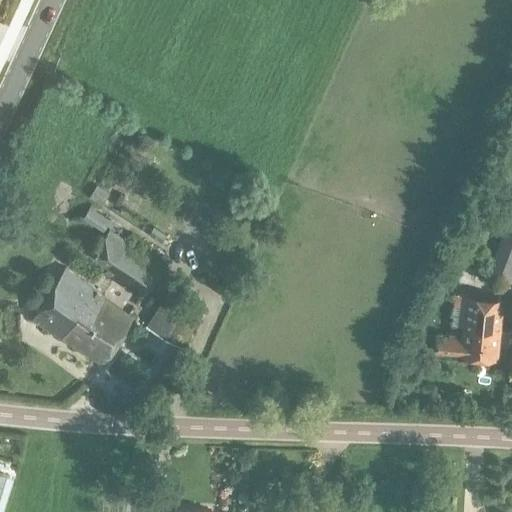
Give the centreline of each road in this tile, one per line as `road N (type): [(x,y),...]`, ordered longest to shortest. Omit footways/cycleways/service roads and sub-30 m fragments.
road 1 (residential): [(511,441),(0,414)]
road 2 (tertiary): [(0,121),(55,0)]
